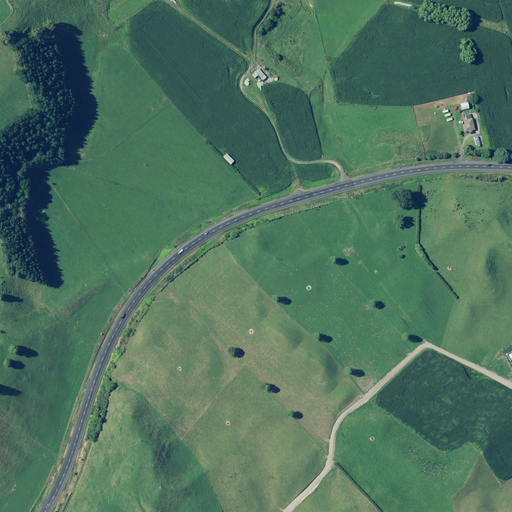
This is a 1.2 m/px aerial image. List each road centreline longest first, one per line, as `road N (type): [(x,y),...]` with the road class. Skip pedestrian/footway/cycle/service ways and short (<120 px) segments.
road 1 (trunk): [(44,511),(116,329),(144,287),(192,243),(251,213),(345,185),(444,167),(511,167)]
road 2 (track): [(511,386),(429,343),(339,413),(323,473),(288,511)]
